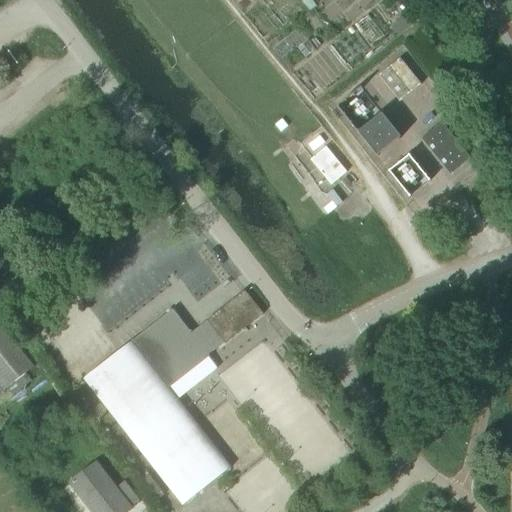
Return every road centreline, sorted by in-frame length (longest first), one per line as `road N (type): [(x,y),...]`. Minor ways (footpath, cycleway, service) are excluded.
road 1 (unclassified): [(322,347),(296,326),(43,0)]
road 2 (unclassified): [(322,347),(361,316),(432,282),(511,257)]
road 3 (unclassified): [(418,466),(322,347)]
